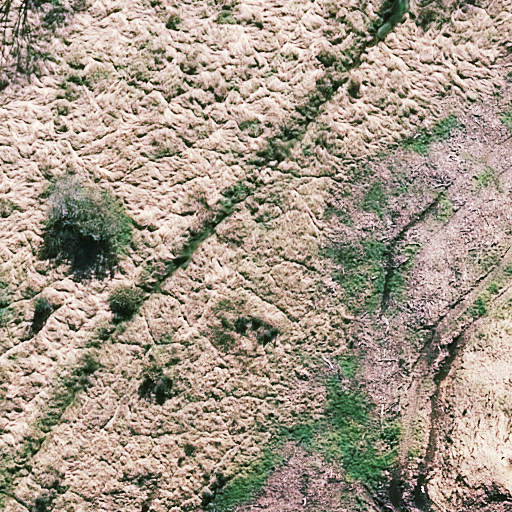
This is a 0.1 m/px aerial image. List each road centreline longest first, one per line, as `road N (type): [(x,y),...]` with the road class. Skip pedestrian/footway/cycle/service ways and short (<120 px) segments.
road 1 (motorway): [(13,511),(511,309)]
road 2 (motorway): [(511,423),(301,511)]
